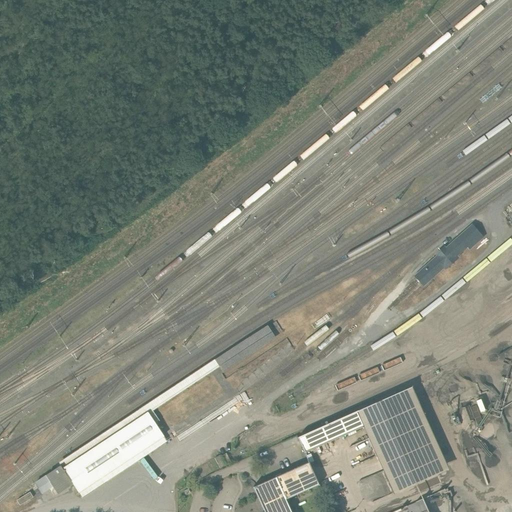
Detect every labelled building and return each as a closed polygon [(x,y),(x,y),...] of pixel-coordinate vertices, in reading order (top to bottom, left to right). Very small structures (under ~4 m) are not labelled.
[(413,273),(424,286),(484,236),(473,223),(413,273)] [(246,355),(276,338),(270,327),(204,362),(208,369),(220,363),(219,361),(231,355),(231,354),(239,350),(241,353),(244,352),(246,355)] [(362,430),(393,497),(447,473),(410,390),(355,414),(362,430)] [(59,463),(82,498),(166,444),(148,415),(144,409),(59,463)] [(355,414),(297,440),(304,456),(362,430),(355,414)] [(319,488),(309,465),(254,490),(263,511),(290,511),(286,503),(319,488)] [(20,504),(33,497),(31,492),(17,498),(20,504)]
